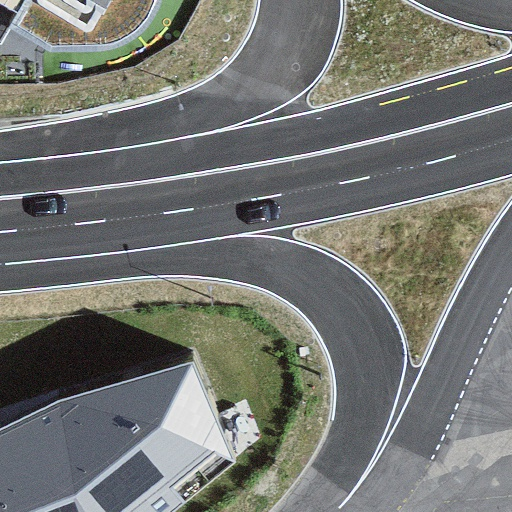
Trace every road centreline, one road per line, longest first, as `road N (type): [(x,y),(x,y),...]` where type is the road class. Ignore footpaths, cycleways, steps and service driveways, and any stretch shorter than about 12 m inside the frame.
road 1 (tertiary): [(44,199),(269,260),(335,293),(362,333),(370,376),(339,511)]
road 2 (primary): [(142,187),(384,144),(511,109)]
road 3 (tertiary): [(340,511),(417,420),(511,242)]
road 4 (tertiary): [(302,0),(270,73),(142,187)]
